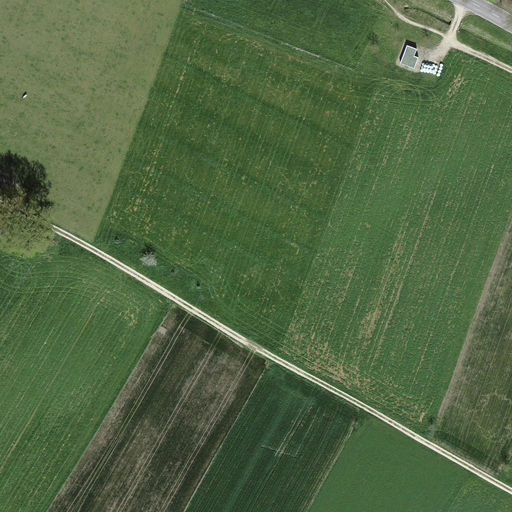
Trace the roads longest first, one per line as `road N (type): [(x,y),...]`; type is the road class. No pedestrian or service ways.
road 1 (track): [(466,465),(0,203)]
road 2 (track): [(385,0),(403,19),(511,70)]
